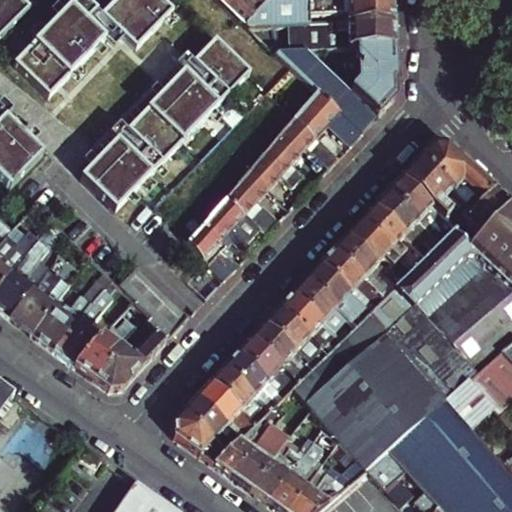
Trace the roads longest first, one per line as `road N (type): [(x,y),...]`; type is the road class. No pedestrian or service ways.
road 1 (residential): [(120,439),(434,104)]
road 2 (residential): [(120,439),(0,352)]
road 3 (residential): [(221,511),(120,439)]
road 4 (residential): [(434,104),(511,11)]
